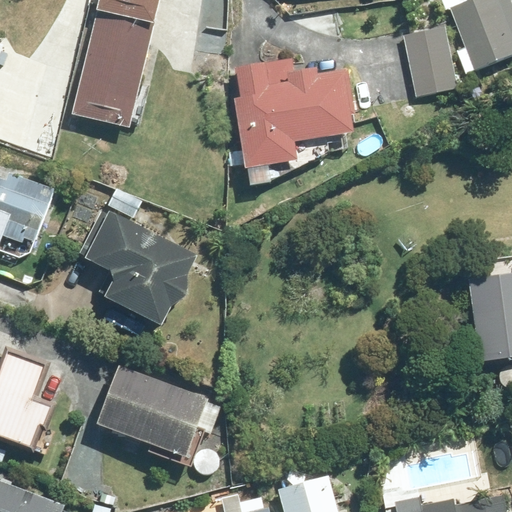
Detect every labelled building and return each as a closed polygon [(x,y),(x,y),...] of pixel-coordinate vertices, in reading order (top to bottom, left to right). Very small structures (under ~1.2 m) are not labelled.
[(94,0),(94,6),(150,20),(154,0),(94,0)] [(404,0),(393,0),(391,0),(393,12),(406,10),(404,0)] [(463,48),(456,51),(463,69),(511,50),(511,12),(507,0),(440,0),(444,9),(448,7),(463,48)] [(94,6),(68,114),(125,127),(150,20),(94,6)] [(443,27),(402,35),(415,96),(431,92),(435,109),(459,104),(443,27)] [(268,179),(265,160),(292,156),(289,135),(349,126),(347,112),(352,111),(345,65),(312,70),(311,66),(292,69),(291,59),(262,62),(263,60),(233,65),(237,96),(231,97),(242,164),(244,164),(247,183),(268,179)] [(36,95),(21,152),(42,158),(57,100),(36,95)] [(361,144),(368,155),(380,147),(373,136),(361,144)] [(0,232),(19,239),(21,235),(31,239),(51,187),(6,170),(3,178),(0,177),(0,232)] [(82,253),(82,255),(107,267),(103,274),(108,276),(100,293),(157,321),(167,300),(182,290),(182,272),(192,251),(105,208),(94,232),(89,229),(78,251),(82,253)] [(511,268),(465,276),(477,358),(511,352),(511,268)] [(10,346),(0,374),(0,428),(36,442),(44,418),(50,420),(57,401),(38,394),(50,360),(10,346)] [(213,393),(123,361),(103,418),(106,419),(104,424),(152,441),(151,444),(196,460),(208,423),(210,424),(217,404),(210,402),(213,393)] [(281,487),(288,511),(342,511),(330,471),(281,487)] [(62,511),(67,501),(40,491),(43,482),(23,475),(20,484),(0,476),(0,511),(62,511)] [(109,492),(106,499),(114,502),(117,495),(109,492)] [(245,510),(235,511),(273,511),(272,504),(266,506),(264,494),(243,499),(245,510)] [(503,511),(500,494),(452,503),(451,499),(419,505),(417,497),(393,501),(394,511),(503,511)] [(96,503),(93,511),(110,511),(112,507),(96,503)]
